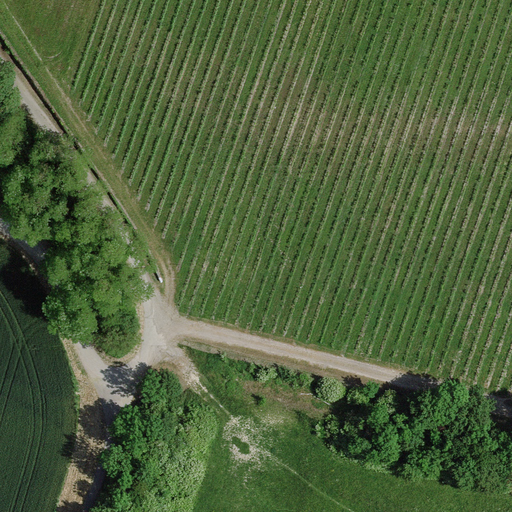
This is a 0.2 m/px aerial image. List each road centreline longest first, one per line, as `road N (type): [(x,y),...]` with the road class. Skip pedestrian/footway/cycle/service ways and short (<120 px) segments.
road 1 (track): [(511,404),(151,319),(170,291),(167,262),(0,1)]
road 2 (track): [(0,62),(108,207),(144,284),(151,319),(150,346),(88,511)]
road 3 (track): [(0,221),(41,252),(120,410)]
